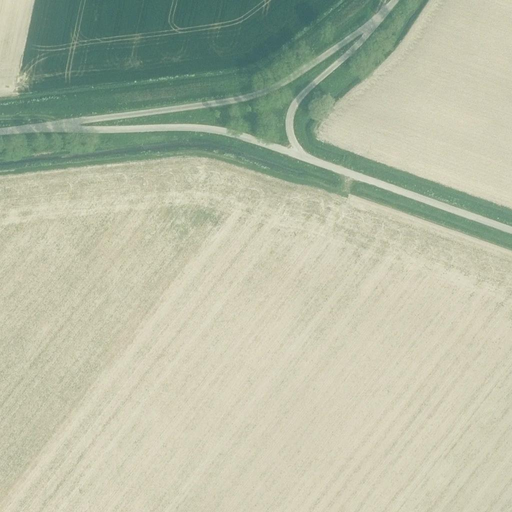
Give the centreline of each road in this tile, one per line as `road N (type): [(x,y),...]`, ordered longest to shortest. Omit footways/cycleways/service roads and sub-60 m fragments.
road 1 (unclassified): [(34,128),(268,92),(376,20)]
road 2 (unclassified): [(34,128),(192,128),(237,133),(301,156)]
road 3 (unclassified): [(511,230),(301,156)]
road 4 (unclassified): [(301,156),(290,133),(294,99),(376,20)]
